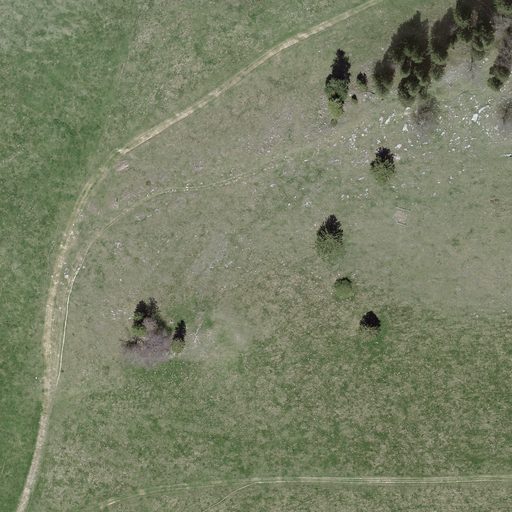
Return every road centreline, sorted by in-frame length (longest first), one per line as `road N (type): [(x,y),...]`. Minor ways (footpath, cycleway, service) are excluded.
road 1 (track): [(74,235),(131,147),(256,61),(376,0)]
road 2 (track): [(21,511),(74,235)]
